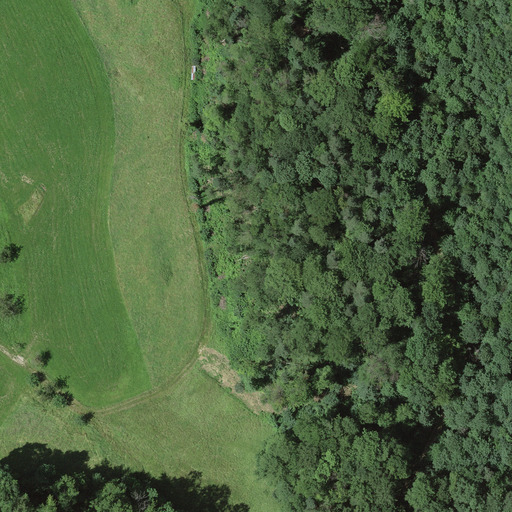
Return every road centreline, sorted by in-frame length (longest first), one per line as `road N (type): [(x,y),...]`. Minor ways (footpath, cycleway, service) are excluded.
road 1 (track): [(407,0),(422,185),(463,337),(412,511)]
road 2 (track): [(170,511),(139,467),(24,365)]
